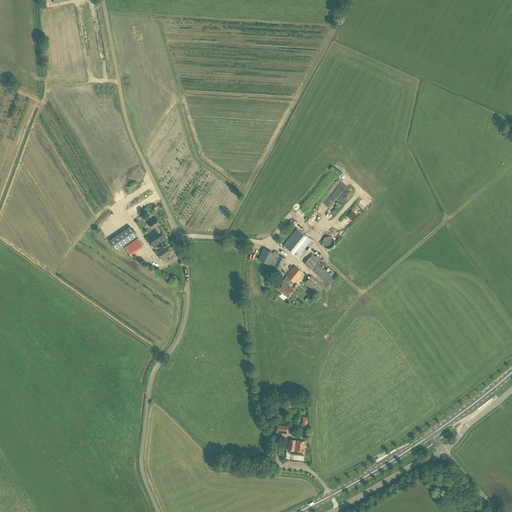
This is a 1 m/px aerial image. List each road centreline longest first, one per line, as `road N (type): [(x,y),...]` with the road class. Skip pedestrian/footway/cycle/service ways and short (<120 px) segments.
road 1 (unclassified): [(159,511),(142,459),(152,379),(184,328),(179,237)]
road 2 (unclassified): [(179,237),(134,142),(104,0)]
road 3 (primary): [(298,511),(431,434)]
road 4 (unclassified): [(443,451),(331,511)]
